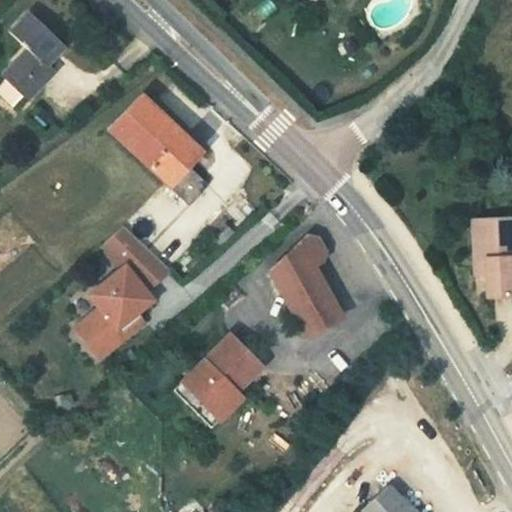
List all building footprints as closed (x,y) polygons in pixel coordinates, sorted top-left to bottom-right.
[(30,86),(57,59),(47,48),(66,29),(38,0),(28,0),(14,13),(31,32),(3,58),(30,86)] [(2,81),(0,83),(0,97),(13,110),(22,101),(2,81)] [(198,156),(207,149),(143,82),(108,112),(165,171),(185,154),(191,149),(198,156)] [(183,189),(202,172),(185,154),(165,171),(183,189)] [(216,225),(236,206),(227,198),(207,217),(216,225)] [(481,279),(482,290),(511,287),(511,207),(460,210),(463,261),(481,260),(481,279)] [(137,234),(121,217),(102,234),(118,251),(137,234)] [(298,239),(286,238),(254,280),(294,342),(328,320),(295,271),(306,263),(307,253),(298,239)] [(147,281),(118,251),(82,284),(96,298),(72,321),(99,351),(137,316),(131,310),(113,326),(106,318),(147,281)] [(246,344),(214,309),(156,365),(181,391),(212,360),(221,367),(246,344)] [(426,511),(388,470),(355,502),(364,511),(426,511)]
